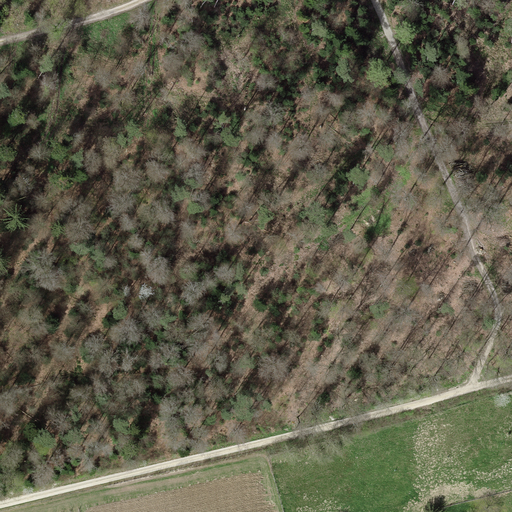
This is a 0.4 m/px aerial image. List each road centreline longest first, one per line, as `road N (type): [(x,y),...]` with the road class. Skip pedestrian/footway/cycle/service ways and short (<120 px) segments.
road 1 (track): [(471,387),(0,509)]
road 2 (track): [(382,0),(415,66),(500,306),(471,387)]
